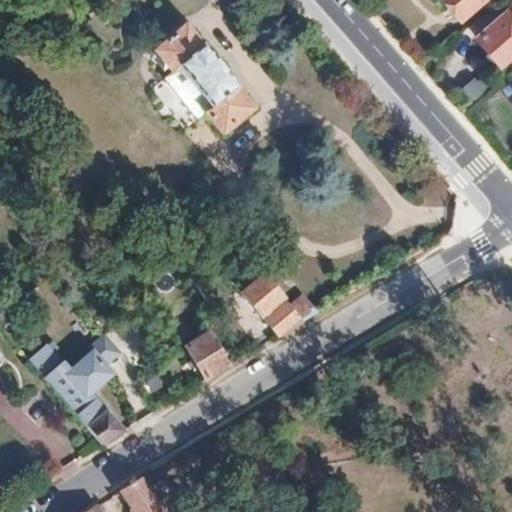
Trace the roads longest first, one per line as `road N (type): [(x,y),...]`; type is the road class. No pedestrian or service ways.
road 1 (residential): [(50,511),(511,228)]
road 2 (secondary): [(329,0),(511,204)]
